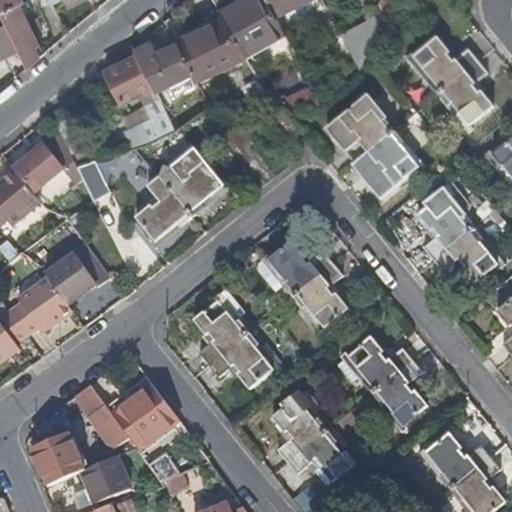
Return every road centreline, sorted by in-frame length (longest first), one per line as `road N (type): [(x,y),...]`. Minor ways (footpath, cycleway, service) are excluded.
road 1 (residential): [(131,320),(289,192),(310,184),(328,194),(511,419)]
road 2 (residential): [(131,320),(277,511)]
road 3 (residential): [(0,115),(146,0)]
road 4 (residential): [(0,421),(131,320)]
